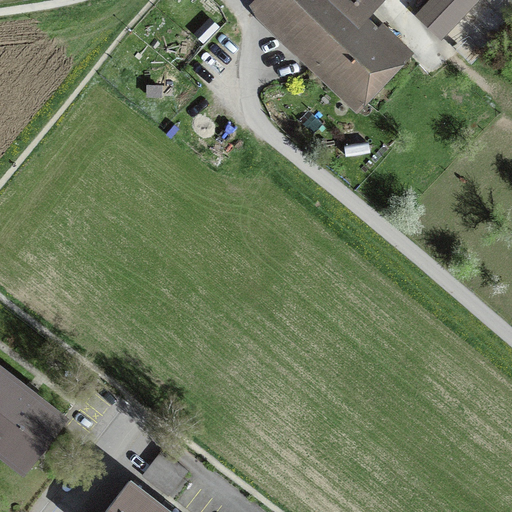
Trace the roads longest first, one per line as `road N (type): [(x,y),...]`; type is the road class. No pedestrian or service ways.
road 1 (residential): [(267,135),(511,334)]
road 2 (residential): [(66,511),(145,413)]
